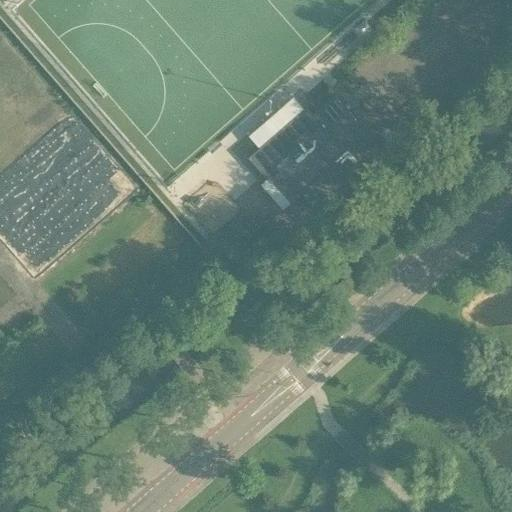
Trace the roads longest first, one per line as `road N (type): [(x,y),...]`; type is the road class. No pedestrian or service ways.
road 1 (residential): [(333,342),(511,182)]
road 2 (residential): [(139,511),(261,406)]
